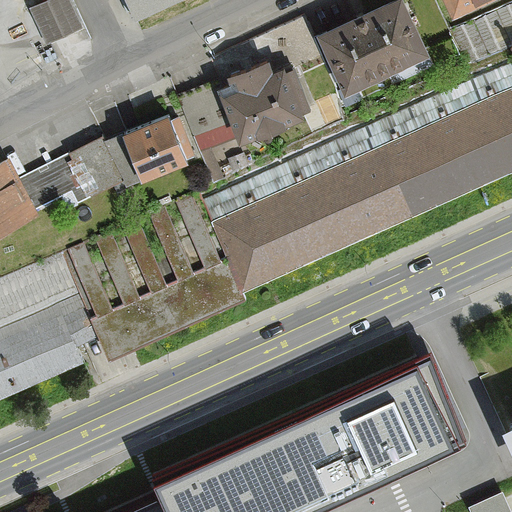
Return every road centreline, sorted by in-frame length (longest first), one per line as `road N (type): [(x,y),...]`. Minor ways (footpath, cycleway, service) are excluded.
road 1 (primary): [(0,480),(511,242)]
road 2 (unclassified): [(0,122),(259,0)]
